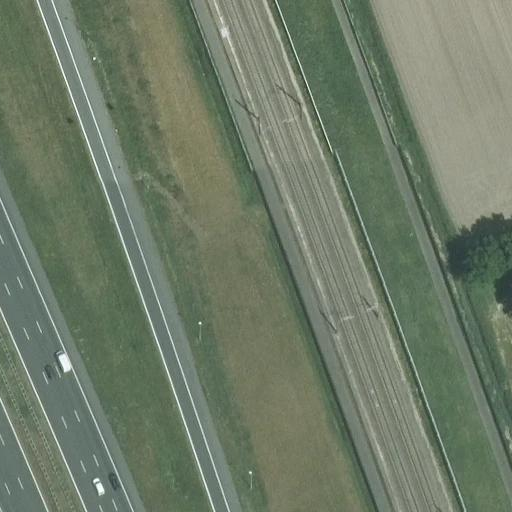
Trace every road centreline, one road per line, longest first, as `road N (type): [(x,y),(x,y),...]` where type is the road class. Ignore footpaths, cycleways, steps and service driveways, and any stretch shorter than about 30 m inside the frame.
road 1 (motorway): [(219,511),(44,0)]
road 2 (motorway): [(101,511),(0,271)]
